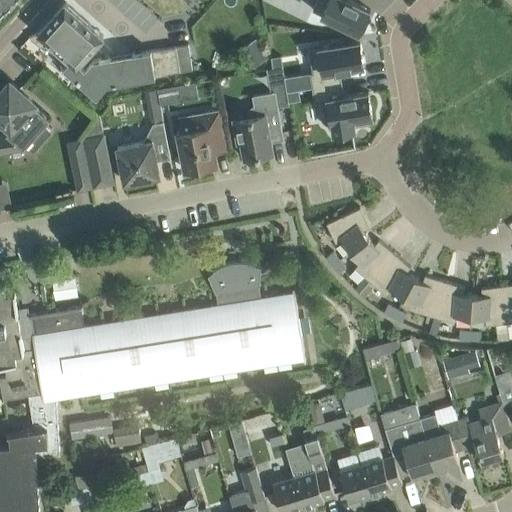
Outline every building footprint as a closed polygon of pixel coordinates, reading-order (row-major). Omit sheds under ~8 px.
[(0,0),(0,16),(14,0),(0,0)] [(317,0),(313,10),(360,32),(370,10),(366,8),(360,5),(350,0),(317,0)] [(28,37),(40,47),(47,39),(70,60),(63,68),(96,97),(107,84),(192,69),(188,44),(92,60),(85,69),(79,63),(103,36),(65,2),(38,32),(28,37)] [(360,40),(309,49),(313,72),(310,72),(312,87),(342,82),(340,69),(365,65),(364,60),(363,54),(360,40)] [(50,117),(10,80),(0,91),(0,117),(11,127),(7,131),(7,132),(0,133),(0,151),(21,149),(25,145),(33,152),(51,132),(43,125),(50,117)] [(342,82),(312,87),(315,101),(322,100),(326,123),(332,123),(334,132),(355,129),(355,125),(369,123),(369,117),(373,116),(369,91),(364,92),(358,93),(344,95),(342,82)] [(148,113),(161,110),(157,88),(144,91),(148,113)] [(269,133),(282,131),(275,91),(252,95),(254,105),(250,108),(247,112),(246,117),(233,119),(237,143),(241,142),(244,158),(273,153),(269,133)] [(217,163),(215,151),(228,149),(220,108),(178,116),(180,130),(177,130),(184,169),(217,163)] [(160,174),(157,160),(171,158),(163,121),(153,123),(143,141),(117,146),(124,181),(160,174)] [(103,133),(83,137),(86,151),(87,151),(95,186),(114,182),(103,133)] [(76,179),(90,176),(88,164),(80,166),(79,162),(73,163),(76,179)] [(342,239),(351,250),(369,236),(363,229),(369,226),(360,207),(326,222),(337,241),(342,239)] [(355,267),(371,281),(395,252),(379,239),(375,244),(369,236),(351,250),(359,262),(355,267)] [(325,256),(332,264),(339,259),(332,250),(325,256)] [(391,289),(404,296),(415,276),(406,271),(411,266),(395,252),(371,281),(387,294),(391,289)] [(339,259),(332,264),(338,273),(346,267),(339,259)] [(0,365),(5,364),(6,376),(0,376),(0,380),(3,399),(29,395),(44,392),(45,400),(57,398),(75,395),(79,394),(100,391),(100,388),(127,384),(128,386),(154,382),(154,380),(182,375),(182,378),(209,373),(209,371),(236,366),(237,369),(264,365),(263,362),(291,358),(291,360),(305,358),(295,291),(280,293),(281,296),(261,299),(259,285),(259,286),(261,265),(258,264),(255,263),(248,261),(241,260),(233,261),(226,263),(219,266),(213,270),(210,272),(208,274),(216,292),(217,301),(218,306),(199,309),(198,306),(171,311),(172,313),(144,318),(144,315),(117,319),(117,322),(89,326),(89,324),(84,324),(81,307),(82,307),(82,305),(32,313),(32,315),(19,317),(17,308),(15,295),(15,293),(15,292),(6,293),(4,284),(0,285),(0,365)] [(414,310),(434,316),(445,280),(425,274),(423,280),(415,276),(404,296),(416,303),(414,310)] [(457,315),(471,316),(473,293),(463,293),(465,286),(445,280),(434,316),(454,322),(457,315)] [(511,283),(502,285),(507,322),(511,321),(511,283)] [(473,293),(471,316),(485,317),(486,324),(507,322),(502,285),(481,287),(482,294),(473,293)] [(384,311),(393,316),(397,309),(388,303),(384,311)] [(397,309),(393,316),(402,321),(406,314),(397,309)] [(458,338),(469,339),(470,330),(459,329),(458,338)] [(470,330),(469,339),(479,340),(480,332),(470,330)] [(383,341),(366,346),(369,357),(386,352),(383,341)] [(449,378),(470,371),(468,368),(480,364),(476,350),(443,360),(449,378)] [(371,384),(363,386),(366,398),(374,396),(371,384)] [(9,444),(0,444),(0,511),(40,511),(39,502),(38,472),(37,455),(60,454),(59,442),(57,398),(45,400),(44,392),(29,395),(34,429),(8,433),(8,434),(9,434),(10,444),(9,444)] [(394,454),(393,454),(394,457),(395,457),(400,476),(401,476),(411,472),(412,475),(426,471),(427,477),(437,474),(426,436),(420,417),(416,401),(381,412),(385,427),(394,454)] [(467,415),(458,418),(467,446),(476,444),(481,460),(504,453),(498,434),(510,430),(503,407),(502,402),(479,409),(482,418),(469,421),(467,415)] [(436,412),(420,417),(426,436),(437,474),(447,471),(446,465),(459,461),(456,450),(467,446),(458,418),(439,423),(436,412)] [(347,415),(314,425),(316,433),(349,424),(347,415)] [(107,432),(105,416),(70,422),(72,438),(107,432)] [(114,427),(117,445),(140,440),(137,423),(114,427)] [(285,442),(282,433),(268,437),(271,445),(285,442)] [(290,463),(294,476),(305,511),(310,511),(315,510),(313,503),(325,500),(324,499),(336,495),(325,460),(317,435),(305,439),(306,441),(285,448),(290,463)] [(379,445),(358,451),(361,463),(373,501),(382,498),(380,491),(392,487),(403,483),(401,476),(400,476),(395,457),(394,457),(393,454),(383,457),(379,445)] [(184,460),(186,469),(219,460),(217,451),(184,460)] [(159,462),(148,465),(149,469),(153,482),(164,479),(159,463),(159,462)] [(373,501),(361,463),(340,470),(344,481),(349,500),(361,497),(363,504),(373,501)] [(265,497),(255,465),(240,470),(246,490),(250,502),(252,501),(265,497)] [(149,469),(137,472),(141,486),(153,482),(149,469)] [(76,476),(79,489),(80,489),(90,486),(86,473),(76,476)] [(305,511),(294,476),(273,482),(281,511),(284,511),(294,509),(294,511),(305,511)] [(80,489),(83,501),(93,498),(90,486),(80,489)] [(79,489),(69,492),(73,504),(83,501),(80,489),(79,489)] [(250,502),(246,490),(229,495),(234,511),(269,511),(265,497),(252,501),(250,502)]
